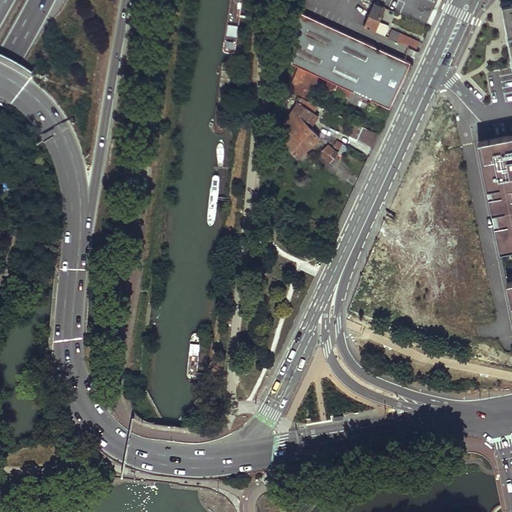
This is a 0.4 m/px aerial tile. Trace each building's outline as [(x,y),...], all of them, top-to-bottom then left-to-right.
[(511,1),(503,4),(510,40),(511,50),(511,1)] [(374,2),(364,26),(375,31),(376,29),(380,19),(384,7),(374,2)] [(295,11),(290,62),(300,67),(318,75),(334,82),(372,99),(392,108),(413,64),(295,11)] [(380,19),(376,29),(383,31),(387,23),(380,19)] [(392,30),(389,37),(419,52),(420,48),(417,47),(419,43),(392,30)] [(289,88),(308,98),(318,75),(300,67),(289,88)] [(335,88),(334,91),(369,105),(372,99),(334,82),(332,87),(335,88)] [(302,98),(285,124),(292,131),(295,129),(300,134),(311,126),(307,121),(314,111),(312,110),(315,104),(302,98)] [(284,140),(299,155),(320,135),(311,126),(300,134),(295,129),(292,131),(285,124),(284,137),(285,139),(284,140)] [(380,134),(358,124),(352,136),(374,147),(380,134)] [(511,248),(511,134),(479,141),(488,187),(489,187),(490,195),(489,195),(493,211),(496,224),(495,224),(501,251),(511,248)] [(322,151),(331,159),(338,151),(329,143),(322,151)]
